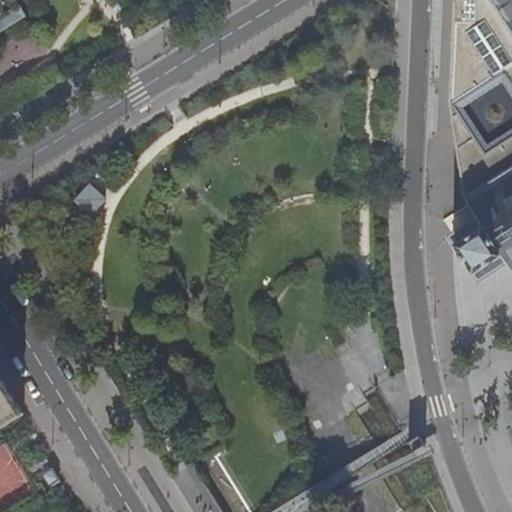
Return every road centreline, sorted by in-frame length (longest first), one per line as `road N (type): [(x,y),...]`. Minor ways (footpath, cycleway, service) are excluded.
road 1 (residential): [(421,0),(419,300),(437,407),(476,511)]
road 2 (residential): [(0,175),(285,0)]
road 3 (residential): [(0,299),(131,511)]
